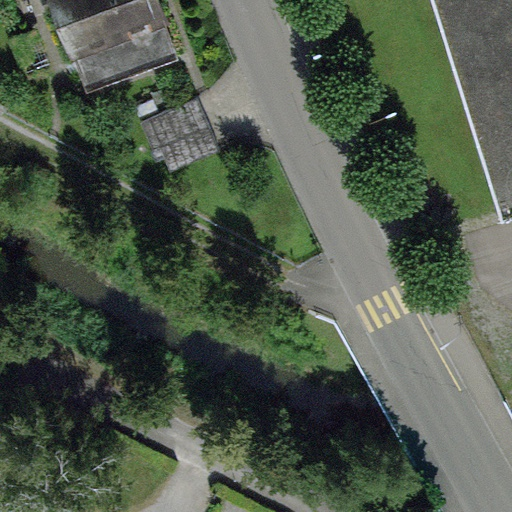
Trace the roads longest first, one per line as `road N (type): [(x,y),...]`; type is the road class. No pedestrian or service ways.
road 1 (residential): [(244,0),(386,309),(502,511)]
road 2 (track): [(0,123),(331,296),(371,279)]
